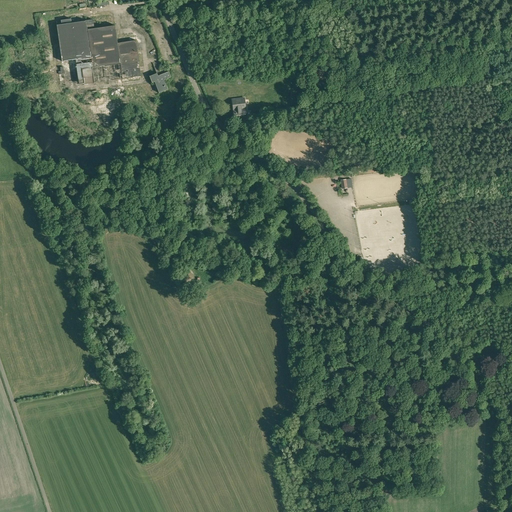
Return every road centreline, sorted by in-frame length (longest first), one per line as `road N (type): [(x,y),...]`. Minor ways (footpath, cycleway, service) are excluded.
road 1 (unclassified): [(511,428),(440,337),(373,283),(294,187),(207,111),(159,0)]
road 2 (unclassified): [(48,511),(0,369)]
